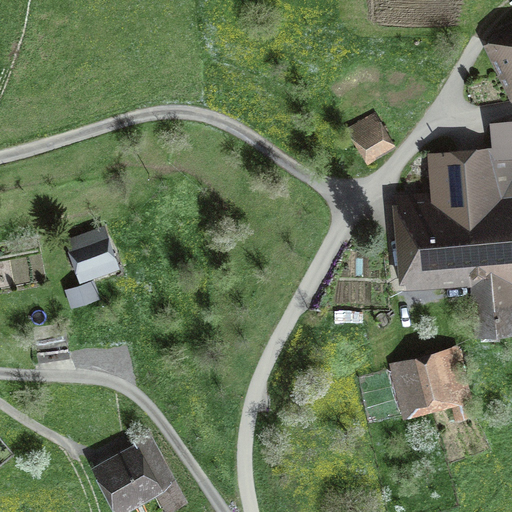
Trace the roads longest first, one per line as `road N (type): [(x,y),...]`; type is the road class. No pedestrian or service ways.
road 1 (unclassified): [(467,119),(426,122),(332,243),(283,327),(256,385),(245,438),(251,511)]
road 2 (track): [(95,511),(66,447),(0,403)]
